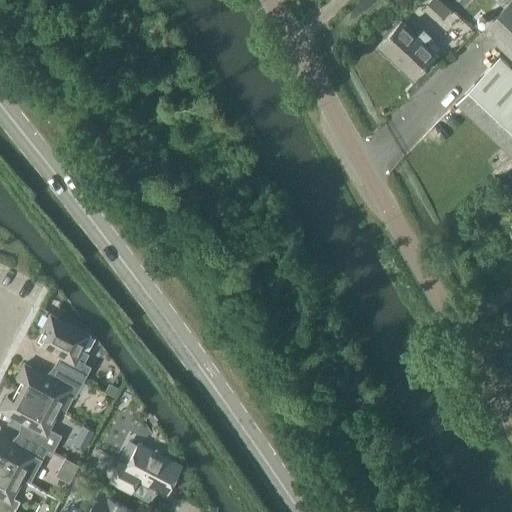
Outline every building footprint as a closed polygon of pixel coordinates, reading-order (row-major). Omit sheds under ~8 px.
[(511,3),(484,32),(511,59),(511,3)] [(378,46),(414,78),(436,52),(426,43),(431,37),(422,29),(417,35),(401,21),(378,46)] [(511,69),(499,57),(456,102),(511,154),(511,69)] [(55,367),(83,382),(91,367),(83,363),(88,354),(76,347),(85,332),(51,314),(42,330),(47,333),(41,345),(61,355),(55,367)] [(21,391),(58,411),(69,391),(76,395),(83,382),(55,367),(50,377),(24,363),(17,377),(26,382),(21,391)] [(108,382),(103,392),(112,396),(117,387),(108,382)] [(20,433),(48,448),(53,451),(61,435),(49,428),(58,411),(21,391),(16,400),(7,396),(0,409),(25,423),(20,433)] [(103,394),(100,401),(108,405),(112,398),(103,394)] [(0,465),(22,478),(33,458),(40,462),(48,448),(20,433),(14,444),(0,436),(0,465)] [(120,461),(110,481),(131,492),(138,479),(166,494),(181,465),(164,456),(164,452),(156,449),(153,450),(138,443),(127,465),(120,461)] [(79,463),(77,467),(78,472),(83,474),(88,473),(91,468),(89,462),(83,461),(79,463)] [(22,478),(0,465),(0,508),(6,511),(13,511),(19,501),(12,497),(22,478)] [(77,480),(76,483),(79,486),(83,487),(86,484),(87,481),(84,478),(80,477),(77,480)] [(134,511),(135,511),(99,492),(88,511),(134,511)]
